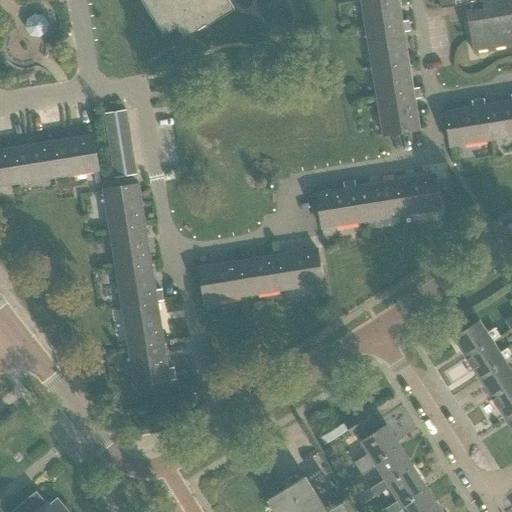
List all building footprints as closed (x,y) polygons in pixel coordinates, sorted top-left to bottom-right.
[(144,0),(165,33),(163,34),(165,36),(177,28),(184,39),(206,24),(207,26),(235,9),(229,0),(144,0)] [(368,0),(362,1),(367,35),(404,29),(398,0),(368,0)] [(511,0),(439,0),(441,9),(468,5),(469,12),(467,12),(473,52),(511,45),(511,0)] [(47,32),(49,23),(44,16),(35,14),(27,19),(26,28),(31,36),(40,37),(47,32)] [(367,35),(373,68),(410,62),(404,29),(367,35)] [(373,68),(379,102),(415,96),(410,62),(373,68)] [(379,102),(384,136),(421,130),(415,96),(379,102)] [(511,137),(511,101),(485,106),(491,141),(511,137)] [(491,141),(485,106),(445,113),(451,147),(491,141)] [(137,174),(127,110),(106,113),(116,177),(137,174)] [(94,136),(55,142),(60,176),(100,170),(94,136)] [(55,142),(15,149),(20,182),(60,176),(55,142)] [(0,185),(20,182),(15,149),(0,150),(0,185)] [(440,209),(434,175),(396,181),(401,215),(440,209)] [(401,215),(396,181),(356,187),(362,222),(401,215)] [(104,189),(110,229),(145,223),(139,184),(104,189)] [(362,222),(356,187),(317,193),(323,228),(362,222)] [(110,229),(117,268),(151,263),(145,223),(110,229)] [(317,249),(278,255),(283,289),(322,283),(317,249)] [(283,289),(278,255),(239,261),(244,296),(283,289)] [(244,296),(239,261),(199,267),(205,302),(244,296)] [(117,268),(123,308),(157,302),(151,263),(117,268)] [(123,308),(129,347),(164,342),(157,302),(123,308)] [(454,337),(467,357),(491,341),(492,343),(502,337),(496,328),(487,334),(479,322),(454,337)] [(480,377),(504,362),(505,363),(511,357),(511,353),(508,348),(499,354),(492,343),(491,341),(467,357),(480,377)] [(129,347),(136,386),(170,380),(164,342),(129,347)] [(480,377),(492,398),(511,385),(511,373),(505,363),(504,362),(480,377)] [(511,385),(492,398),(505,418),(511,413),(511,385)] [(375,463),(401,447),(387,425),(377,431),(364,411),(320,439),(324,445),(349,430),(353,436),(357,434),(361,441),(369,454),(356,462),(364,475),(377,466),(375,463)] [(401,447),(375,463),(377,466),(386,479),(372,488),(378,497),(391,488),(389,484),(415,468),(401,447)] [(389,484),(391,488),(399,501),(386,510),(387,511),(399,511),(404,509),(402,505),(428,489),(415,468),(389,484)] [(305,476),(268,500),(275,511),(348,511),(342,502),(327,511),(305,476)] [(438,511),(442,510),(428,489),(402,505),(404,509),(406,511),(438,511)] [(0,511),(70,511),(58,497),(48,505),(37,491),(11,511),(4,511),(1,507),(4,504),(1,500),(0,499),(0,511)]
